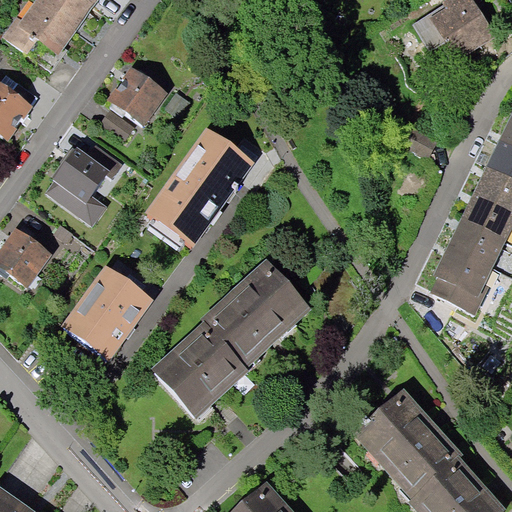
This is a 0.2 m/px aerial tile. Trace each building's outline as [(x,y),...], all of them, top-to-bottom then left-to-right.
[(46,0),(22,33),(59,61),(104,0),(46,0)] [(475,0),(465,0),(429,22),(458,71),(502,45),(475,0)] [(169,99),(133,74),(111,106),(147,131),(169,99)] [(35,116),(0,89),(0,142),(9,149),(35,116)] [(133,134),(108,118),(101,130),(126,146),(133,134)] [(511,246),(511,130),(429,297),(476,320),(511,246)] [(165,203),(212,234),(255,170),(209,139),(165,203)] [(89,165),(74,155),(52,188),(91,214),(122,169),(97,152),(89,165)] [(54,261),(16,234),(0,256),(0,276),(29,296),(54,261)] [(316,320),(268,269),(152,379),(200,429),(316,320)] [(68,335),(110,366),(152,309),(110,278),(68,335)] [(506,511),(406,396),(356,440),(418,511),(506,511)] [(288,511),(270,491),(245,511),(288,511)] [(0,500),(0,511),(22,511),(1,498),(0,500)]
